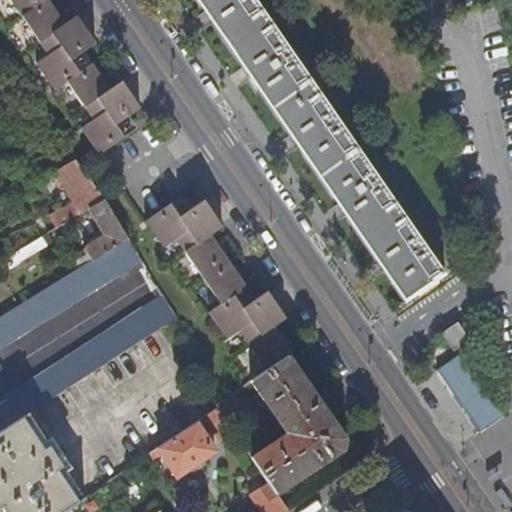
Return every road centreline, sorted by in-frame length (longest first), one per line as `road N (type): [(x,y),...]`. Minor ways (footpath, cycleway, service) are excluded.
road 1 (tertiary): [(491,511),(136,0)]
road 2 (tertiary): [(105,0),(419,458)]
